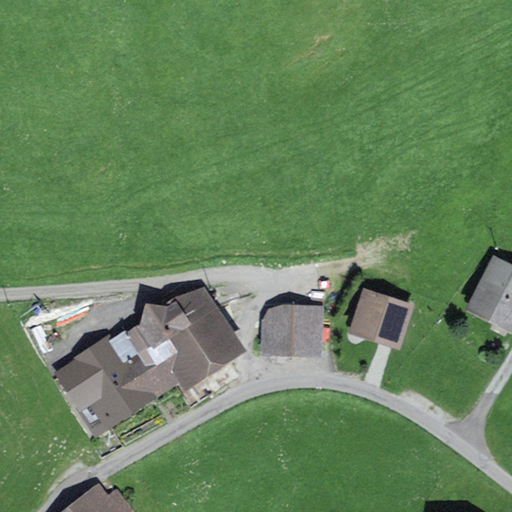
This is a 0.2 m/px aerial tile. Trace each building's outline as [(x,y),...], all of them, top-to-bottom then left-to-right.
[(511,267),(492,258),(464,315),(507,336),(511,326),(511,267)] [(73,405),(93,438),(179,385),(184,393),(242,357),(200,289),(124,336),(127,342),(112,352),(118,360),(72,389),(79,401),(73,405)] [(361,291),(349,339),(398,351),(410,304),(361,291)] [(263,318),(266,359),(313,357),(318,310),(280,307),(263,318)] [(98,487),(63,511),(130,511),(115,490),(105,497),(98,487)]
